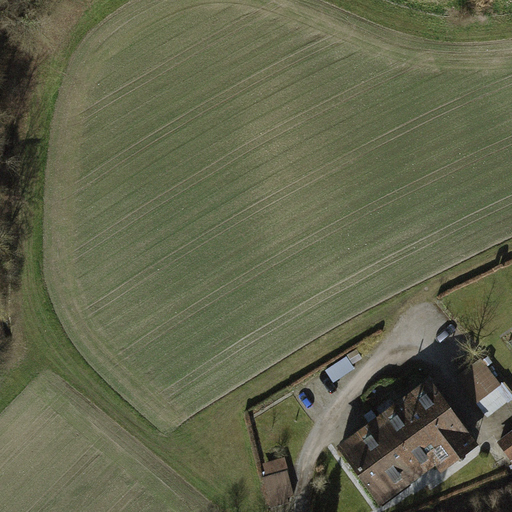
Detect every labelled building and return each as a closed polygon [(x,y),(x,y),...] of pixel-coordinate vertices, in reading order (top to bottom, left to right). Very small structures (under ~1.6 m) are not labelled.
[(479,362),(457,378),(489,420),(511,403),(479,362)] [(430,379),(380,414),(424,477),(436,468),(440,473),(478,447),(430,379)] [(376,511),(424,477),(380,414),(332,448),(376,511)] [(511,434),(499,445),(511,461),(511,434)] [(262,468),(273,511),(297,506),(287,463),(262,468)]
